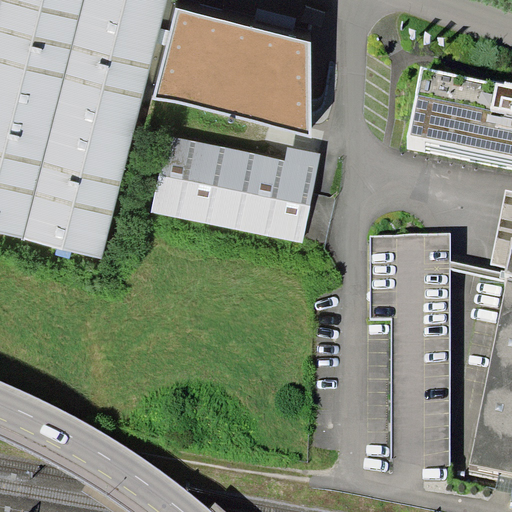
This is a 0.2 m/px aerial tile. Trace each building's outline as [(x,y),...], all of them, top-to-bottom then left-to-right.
[(0,0),(0,231),(100,257),(165,0),(0,0)] [(311,138),(311,42),(176,8),(154,97),(311,138)] [(504,83),(422,66),(406,151),(511,170),(511,81),(505,80),(504,83)] [(152,212),(303,243),(321,152),(288,145),(285,160),(167,136),(152,212)] [(490,264),(509,268),(511,252),(511,190),(506,189),(490,264)] [(511,252),(509,268),(468,465),(511,474),(511,252)]
